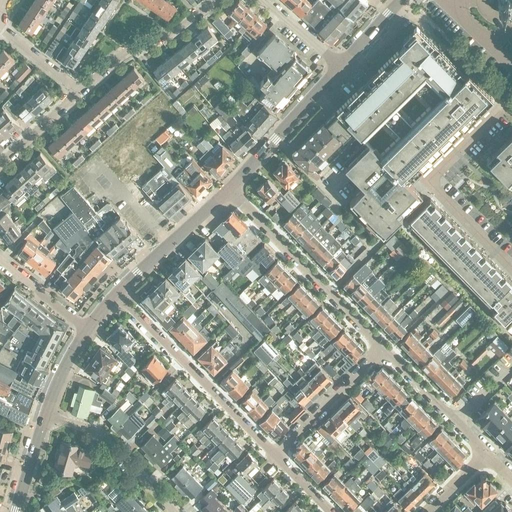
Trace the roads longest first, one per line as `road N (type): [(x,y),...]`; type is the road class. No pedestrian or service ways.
road 1 (residential): [(274,455),(116,293)]
road 2 (residential): [(503,104),(431,181),(511,267)]
road 3 (residential): [(382,349),(229,188)]
road 4 (residential): [(178,511),(106,437),(45,411)]
road 5 (tertiary): [(229,188),(339,66)]
road 6 (residential): [(78,91),(214,0)]
road 7 (tertiary): [(116,293),(229,188)]
road 8 (residential): [(274,455),(382,349)]
